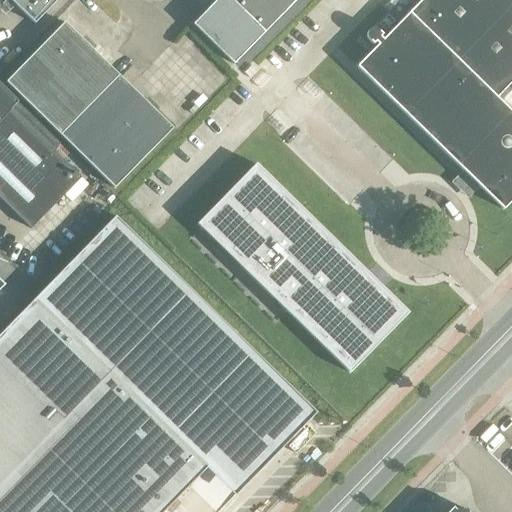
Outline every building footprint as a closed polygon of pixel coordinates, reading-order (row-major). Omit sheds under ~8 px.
[(7,0),(34,25),(58,0),(7,0)] [(216,0),(192,25),(233,65),(265,34),(298,0),(216,0)] [(357,67),(357,68),(357,69),(462,172),(479,188),(503,210),(511,201),(511,114),(497,99),(511,83),(511,0),(422,0),(399,24),(383,41),(380,39),(382,36),(378,32),(376,31),(373,30),(371,30),(369,31),(367,33),(366,35),(366,37),(367,40),(368,42),(373,46),(375,44),(377,46),(357,67)] [(5,84),(59,137),(118,77),(92,51),(95,49),(92,46),(89,49),(64,24),(5,84)] [(173,130),(146,104),(149,102),(146,99),(144,102),(118,77),(59,137),(114,190),(173,130)] [(0,200),(28,228),(78,176),(50,149),(58,141),(0,84),(0,200)] [(255,170),(202,225),(349,369),(403,314),(255,170)] [(115,217),(0,334),(0,511),(164,511),(259,415),(288,443),(316,414),(115,217)]
